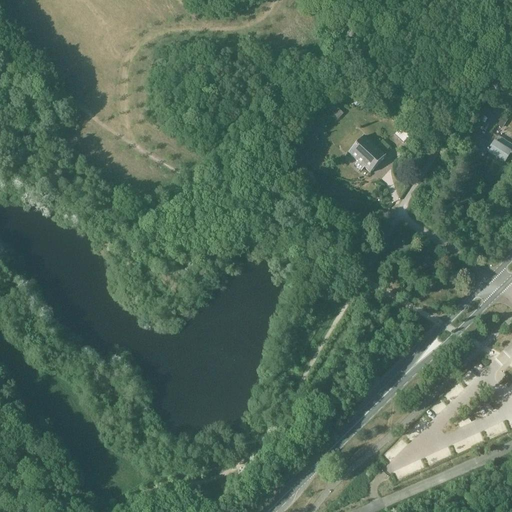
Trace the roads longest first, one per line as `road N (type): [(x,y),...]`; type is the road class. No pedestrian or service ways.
road 1 (secondary): [(266,511),(425,353)]
road 2 (secondary): [(511,257),(425,353)]
